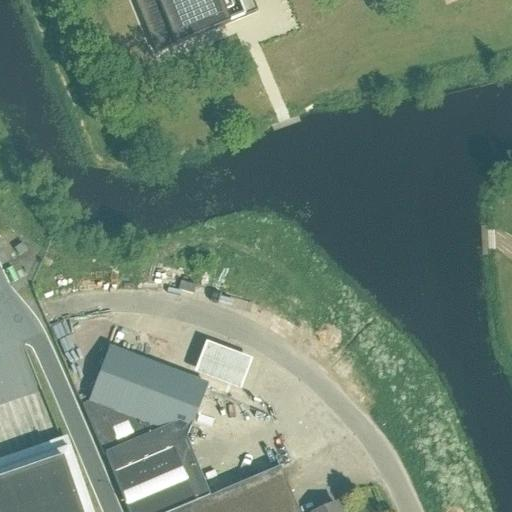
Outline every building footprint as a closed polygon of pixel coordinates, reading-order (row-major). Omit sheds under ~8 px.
[(251,0),(132,0),(155,55),(257,13),(251,0)] [(98,52),(144,31),(134,8),(88,29),(98,52)] [(196,375),(236,388),(246,357),(206,344),(196,375)] [(126,511),(179,511),(207,500),(184,441),(206,386),(109,350),(89,404),(81,407),(102,457),(104,457),(126,511)] [(0,511),(79,511),(62,462),(0,483),(0,511)] [(207,500),(179,511),(335,511),(334,508),(324,511),(295,511),(278,471),(208,502),(207,500)]
